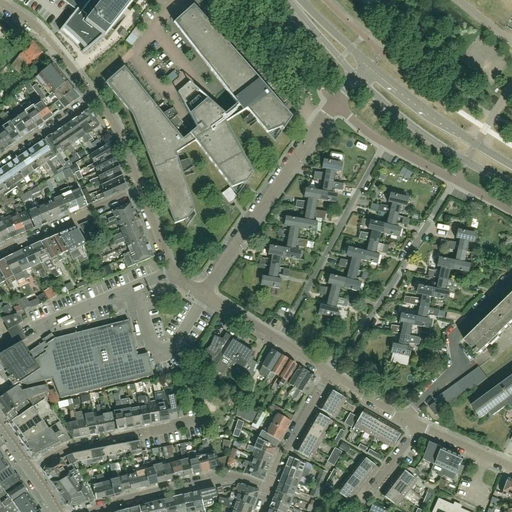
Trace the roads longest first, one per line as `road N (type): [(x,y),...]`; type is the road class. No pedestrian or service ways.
road 1 (residential): [(334,376),(454,179)]
road 2 (residential): [(200,291),(333,104)]
road 3 (residential): [(278,340),(384,144)]
road 4 (residential): [(401,418),(455,367),(451,335),(511,275)]
road 5 (secondary): [(357,79),(433,144),(511,185)]
road 6 (residential): [(90,511),(223,477),(267,489)]
road 7 (residential): [(27,470),(70,448),(199,420)]
road 8 (secondary): [(511,165),(369,66)]
road 9 (residential): [(140,189),(0,250)]
road 10 (residential): [(95,98),(40,31),(0,2)]
road 11 (residential): [(267,489),(328,372)]
road 12 (residential): [(200,291),(173,270),(140,189)]
